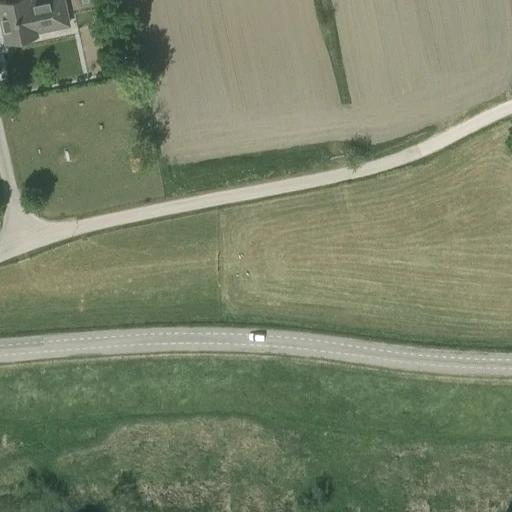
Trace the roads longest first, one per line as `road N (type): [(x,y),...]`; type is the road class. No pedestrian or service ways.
road 1 (unclassified): [(0,254),(114,220),(342,177),(403,159),(511,107)]
road 2 (tertiary): [(511,365),(216,339),(0,352)]
